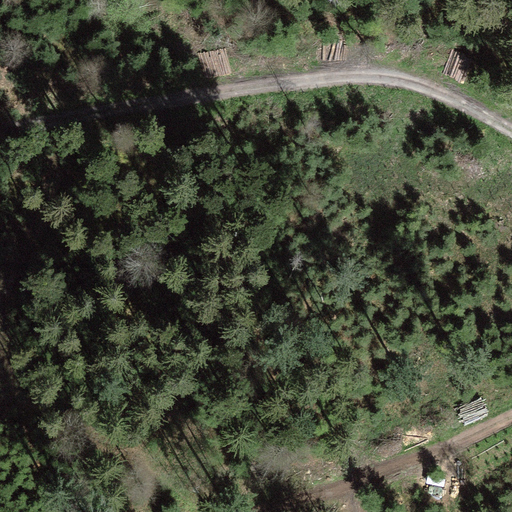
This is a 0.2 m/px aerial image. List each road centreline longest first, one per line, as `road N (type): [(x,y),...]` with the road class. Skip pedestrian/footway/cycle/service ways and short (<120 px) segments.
road 1 (track): [(0,123),(406,70),(511,129)]
road 2 (track): [(244,511),(511,413)]
